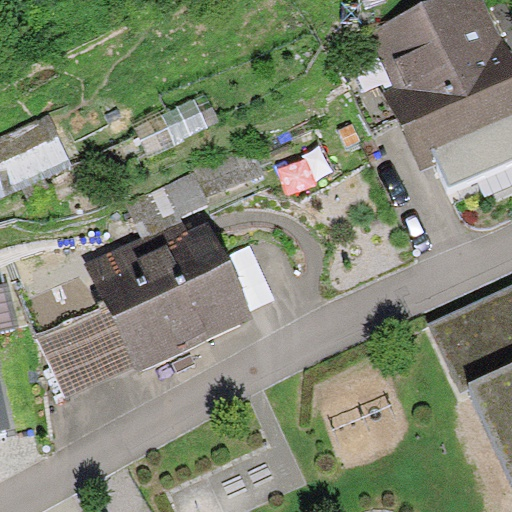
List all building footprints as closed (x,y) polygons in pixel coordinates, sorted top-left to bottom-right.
[(511,148),(511,82),(475,0),(428,0),(344,37),(412,193),(511,148)] [(52,122),(0,151),(0,168),(17,199),(76,165),(52,122)] [(201,211),(76,262),(124,378),(248,328),(201,211)] [(511,511),(511,294),(427,334),(509,511),(511,511)] [(0,389),(0,445),(12,443),(0,389)]
